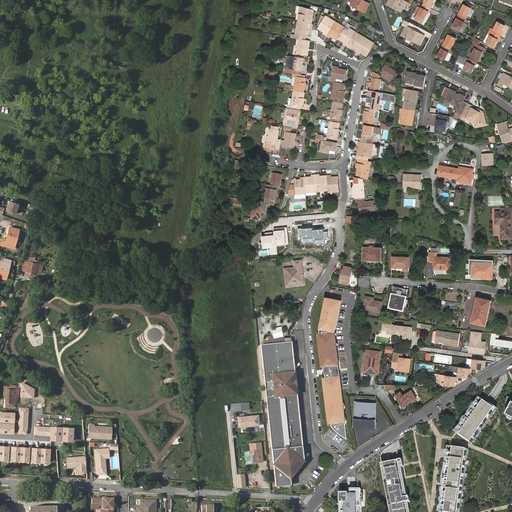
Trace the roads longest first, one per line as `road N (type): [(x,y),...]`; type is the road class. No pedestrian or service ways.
road 1 (residential): [(343,163),(338,252),(306,323),(318,441),(347,466)]
road 2 (residential): [(511,362),(347,466)]
road 3 (residential): [(511,294),(380,284)]
